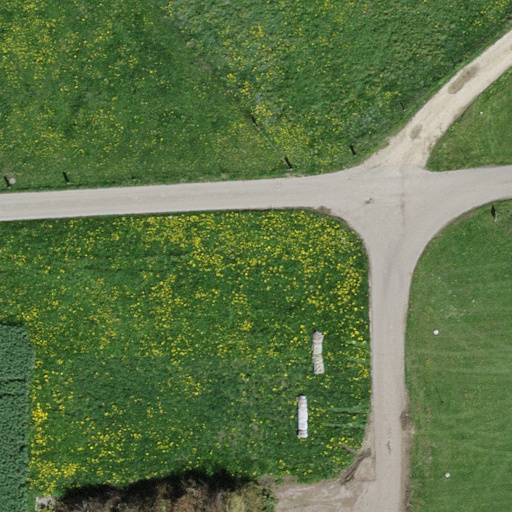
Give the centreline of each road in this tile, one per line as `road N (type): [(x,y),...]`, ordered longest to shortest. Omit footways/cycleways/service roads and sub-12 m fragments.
road 1 (track): [(390,192),(0,211)]
road 2 (track): [(403,511),(390,192)]
road 3 (track): [(390,192),(511,85)]
road 4 (track): [(511,186),(390,192)]
